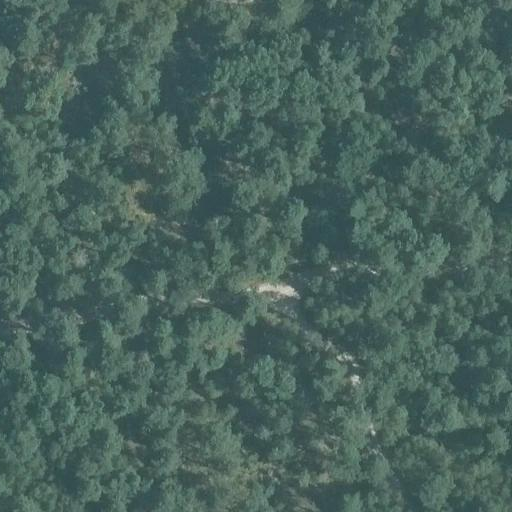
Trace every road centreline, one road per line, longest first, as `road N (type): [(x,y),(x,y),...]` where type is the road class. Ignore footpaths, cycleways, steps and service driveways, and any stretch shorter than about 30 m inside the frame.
road 1 (track): [(0,329),(172,300),(281,294)]
road 2 (track): [(413,511),(372,440),(355,375),(281,294)]
road 3 (track): [(281,294),(321,273),(511,264)]
